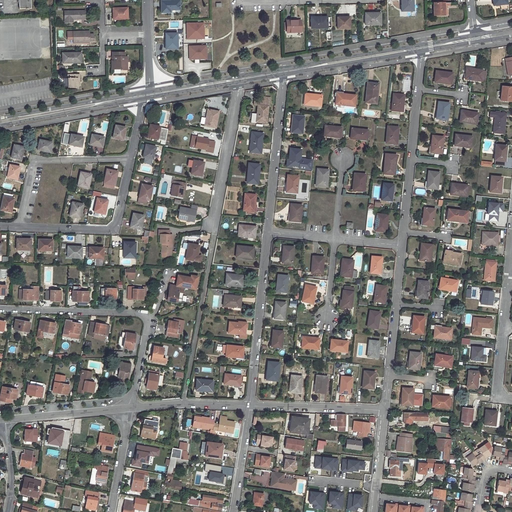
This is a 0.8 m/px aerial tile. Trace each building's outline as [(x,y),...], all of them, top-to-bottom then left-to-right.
[(18,0),(19,9),(31,8),(30,0),(18,0)] [(179,0),(161,1),(162,13),(171,13),(170,10),(180,10),(179,0)] [(412,0),(401,0),(401,5),(401,6),(401,8),(403,8),(403,11),(413,11),(412,0)] [(444,3),(433,3),(433,15),(444,15),(444,3)] [(128,8),(113,8),(113,20),(128,19),(128,8)] [(73,22),(73,19),(85,19),(85,11),(64,11),(65,22),(73,22)] [(375,14),(365,14),(365,25),(380,25),(380,15),(378,15),(378,13),(375,13),(375,14)] [(349,17),(337,17),(337,29),(349,29),(349,17)] [(320,18),(311,18),(311,28),(327,28),(326,18),(323,18),(323,20),(320,20),(320,18)] [(204,20),(204,22),(186,23),(186,39),(206,39),(206,36),(211,36),(211,20),(204,20)] [(300,20),(286,21),(286,22),(286,30),(287,32),(301,32),(300,20)] [(81,43),(81,41),(93,41),(93,34),(89,34),(89,32),(68,32),(68,39),(73,39),(73,43),(81,43)] [(166,33),(166,38),(167,38),(167,49),(177,49),(177,33),(176,33),(166,33)] [(207,45),(189,46),(189,60),(195,60),(195,63),(199,63),(199,60),(210,60),(210,53),(207,53),(207,45)] [(125,52),(112,52),(112,60),(112,69),(120,69),(121,70),(127,70),(127,62),(128,62),(128,56),(125,56),(125,52)] [(81,53),(63,53),(63,63),(81,63),(81,53)] [(466,68),(465,79),(481,81),(483,70),(466,68)] [(436,71),(434,82),(451,84),(452,73),(436,71)] [(80,74),(68,74),(68,78),(64,78),(64,87),(68,87),(68,88),(78,88),(78,83),(80,83),(80,74)] [(367,83),(365,103),(374,103),(375,96),(377,96),(378,84),(367,83)] [(511,87),(502,86),(500,100),(511,101),(511,96),(511,87)] [(305,93),(304,105),(321,106),(322,95),(305,93)] [(336,93),(335,104),(344,105),(354,106),(356,95),(336,93)] [(393,93),(392,110),(402,111),(404,94),(393,93)] [(258,105),(257,117),(252,117),(251,124),(256,125),(256,122),(266,123),(268,106),(270,107),(271,99),(261,98),(260,105),(258,105)] [(438,102),(436,118),(447,120),(449,103),(438,102)] [(207,109),(205,126),(216,128),(219,111),(207,109)] [(461,110),(460,121),(476,124),(478,113),(461,110)] [(505,126),(503,126),(504,113),(495,112),(493,132),(504,133),(505,126)] [(293,115),(291,132),(302,133),(304,117),(293,115)] [(116,125),(113,138),(122,140),(124,132),(125,132),(126,128),(116,125)] [(149,130),(147,137),(158,139),(160,127),(151,125),(150,130),(149,130)] [(325,126),(323,136),(340,137),(341,127),(325,126)] [(387,126),(386,143),(397,144),(398,127),(387,126)] [(351,128),(350,139),(367,140),(368,130),(351,128)] [(252,132),(249,152),(261,153),(263,134),(252,132)] [(74,145),(73,146),(81,147),(84,137),(71,134),(69,144),(74,145)] [(92,134),(90,145),(98,146),(98,145),(102,146),(104,137),(92,134)] [(456,134),(454,145),(471,147),(472,136),(456,134)] [(432,136),(430,152),(441,154),(443,137),(432,136)] [(214,142),(207,140),(208,139),(197,137),(195,147),(206,149),(206,151),(212,152),(214,142)] [(40,140),(38,149),(42,150),(42,151),(50,153),(52,143),(40,140)] [(14,145),(11,157),(21,159),(22,155),(23,155),(25,147),(14,145)] [(146,145),(144,153),(145,153),(144,157),(154,159),(156,147),(146,145)] [(496,145),(494,160),(495,160),(504,161),(505,161),(506,146),(496,145)] [(290,148),(288,165),(299,166),(301,149),(290,148)] [(385,154),(384,173),(394,174),(396,155),(385,154)] [(192,167),(191,174),(201,176),(204,162),(193,160),(193,161),(192,167)] [(249,163),(247,183),(258,184),(260,164),(249,163)] [(19,171),(19,167),(10,165),(7,177),(17,180),(19,171)] [(317,168),(316,186),(327,187),(328,169),(317,168)] [(107,169),(104,183),(103,187),(112,188),(113,185),(115,185),(117,176),(116,176),(117,171),(107,169)] [(428,171),(426,188),(437,189),(439,172),(428,171)] [(79,181),(78,186),(88,188),(91,174),(80,172),(78,181),(79,181)] [(354,173),(352,190),(364,191),(365,174),(354,173)] [(287,175),(286,192),(296,193),(298,176),(287,175)] [(491,176),(490,192),(500,193),(502,177),(491,176)] [(174,181),(171,195),(181,198),(183,186),(185,187),(186,183),(174,181)] [(383,183),(381,199),(391,201),(393,184),(383,183)] [(451,183),(450,194),(467,196),(468,185),(451,183)] [(141,184),(140,193),(139,198),(138,202),(146,204),(147,200),(150,200),(152,186),(141,184)] [(4,193),(0,210),(11,212),(12,208),(14,198),(12,198),(13,195),(4,193)] [(245,194),(243,210),(254,211),(256,195),(245,194)] [(107,205),(106,204),(107,200),(97,198),(94,212),(105,214),(107,205)] [(71,206),(69,216),(80,218),(83,204),(73,202),(72,207),(71,206)] [(504,212),(504,203),(488,202),(488,213),(485,213),(485,221),(499,222),(499,212),(504,212)] [(291,204),(289,221),(300,221),(302,205),(291,204)] [(165,220),(167,208),(158,206),(156,219),(165,220)] [(180,207),(178,218),(194,221),(196,210),(180,207)] [(424,207),(422,224),(433,226),(435,209),(424,207)] [(448,209),(447,220),(467,222),(468,211),(448,209)] [(475,221),(484,221),(484,210),(476,209),(475,221)] [(132,223),(131,227),(141,229),(144,216),(133,213),(131,222),(132,223)] [(377,214),(375,230),(386,232),(387,215),(377,214)] [(239,225),(238,236),(255,238),(256,227),(239,225)] [(158,230),(158,234),(161,234),(160,243),(162,243),(161,257),(166,257),(166,252),(171,252),(172,234),(169,234),(169,231),(158,230)] [(482,232),(482,244),(497,245),(498,233),(482,232)] [(31,239),(21,238),(21,239),(17,239),(17,249),(19,250),(19,254),(27,254),(28,250),(31,250),(31,239)] [(38,239),(38,250),(52,250),(52,240),(48,240),(48,239),(38,239)] [(124,242),(123,257),(133,257),(133,255),(135,255),(135,252),(134,252),(135,242),(124,242)] [(189,243),(186,259),(200,261),(201,256),(198,255),(199,245),(189,243)] [(421,243),(419,260),(430,261),(432,245),(421,243)] [(82,247),(78,247),(78,246),(68,246),(68,257),(82,258),(82,247)] [(237,246),(236,257),(253,259),(254,248),(237,246)] [(283,246),(282,263),(292,264),(294,247),(283,246)] [(89,258),(103,259),(104,247),(94,247),(90,247),(89,248),(86,248),(85,256),(86,256),(89,256),(89,258)] [(445,251),(443,262),(459,265),(462,254),(445,251)] [(312,256),(311,273),(322,274),(323,257),(312,256)] [(372,256),(370,273),(380,274),(382,257),(372,256)] [(342,259),(340,276),(351,277),(356,278),(357,271),(352,270),(353,261),(342,259)] [(128,273),(128,278),(135,278),(135,268),(130,268),(131,269),(125,269),(125,273),(128,273)] [(226,274),(226,285),(242,287),(243,276),(226,274)] [(278,275),(276,291),(286,292),(288,276),(278,275)] [(441,278),(439,289),(455,291),(457,281),(441,278)] [(418,280),(416,297),(427,298),(428,282),(418,280)] [(170,284),(167,300),(177,302),(177,301),(179,292),(183,293),(184,287),(170,284)] [(305,284),(302,301),(312,303),(316,287),(305,284)] [(376,285),(374,301),(384,303),(386,286),(376,285)] [(23,289),(22,299),(37,300),(38,287),(33,286),(33,290),(23,289)] [(73,286),(72,301),(78,301),(78,304),(87,305),(87,301),(88,301),(88,292),(78,291),(79,286),(73,286)] [(143,299),(143,294),(146,294),(146,287),(143,287),(143,289),(133,289),(133,286),(128,286),(128,299),(143,299)] [(343,290),(341,307),(351,308),(354,287),(350,287),(349,291),(344,290),(343,290)] [(100,288),(100,298),(115,298),(116,289),(100,288)] [(45,290),(45,300),(61,300),(61,290),(45,290)] [(482,291),(481,304),(491,305),(493,292),(482,291)] [(224,295),(223,306),(240,308),(241,297),(224,295)] [(275,302),(274,318),(284,319),(286,303),(275,302)] [(370,310),(367,327),(377,328),(380,312),(370,310)] [(413,315),(411,332),(422,334),(424,317),(413,315)] [(473,317),(472,334),(480,335),(481,327),(491,328),(492,319),(486,319),(473,317)] [(15,320),(14,329),(28,332),(30,322),(15,320)] [(66,320),(63,333),(69,334),(68,336),(78,338),(81,324),(71,322),(71,321),(66,320)] [(40,322),(37,337),(43,338),(44,331),(53,333),(55,323),(46,321),(45,323),(40,322)] [(180,333),(176,332),(178,324),(178,323),(169,321),(166,336),(179,338),(180,333)] [(109,326),(106,326),(106,325),(91,322),(89,335),(94,336),(94,333),(107,335),(109,326)] [(229,322),(228,333),(239,334),(245,335),(246,323),(229,322)] [(435,325),(433,337),(450,339),(451,328),(440,327),(440,326),(435,325)] [(273,330),(271,346),(281,348),(283,331),(273,330)] [(126,333),(124,347),(133,349),(136,334),(126,333)] [(303,336),(301,348),(318,349),(319,338),(303,336)] [(331,339),(330,350),(347,352),(348,341),(331,339)] [(369,340),(367,357),(377,358),(379,341),(369,340)] [(227,345),(226,356),(242,358),(244,347),(227,345)] [(166,358),(162,358),(164,348),(154,346),(152,356),(151,361),(165,364),(166,358)] [(472,347),(471,360),(485,361),(486,355),(482,355),(482,348),(472,347)] [(410,352),(408,368),(419,370),(421,353),(410,352)] [(435,354),(434,365),(450,368),(452,357),(435,354)] [(119,371),(118,377),(127,379),(130,364),(117,362),(116,367),(120,367),(119,371)] [(268,362),(266,379),(278,381),(279,362),(268,362)] [(468,370),(467,387),(476,388),(476,380),(477,381),(478,372),(468,370)] [(82,371),(78,390),(77,392),(82,393),(83,391),(93,392),(95,383),(89,381),(91,373),(82,371)] [(146,379),(145,383),(147,383),(146,388),(156,389),(159,372),(149,371),(148,378),(146,379)] [(364,371),(362,388),(373,388),(374,372),(364,371)] [(225,374),(224,384),(240,386),(242,376),(225,374)] [(291,375),(289,392),(300,393),(301,377),(291,375)] [(316,375),(314,392),(325,393),(327,377),(316,375)] [(341,376),(340,393),(350,394),(352,378),(341,376)] [(69,385),(59,383),(60,379),(55,378),(52,392),(67,395),(69,385)] [(197,379),(196,390),(212,392),(214,381),(197,379)] [(29,384),(26,394),(41,397),(43,387),(29,384)] [(2,387),(0,397),(15,400),(17,390),(2,387)] [(402,388),(401,405),(412,406),(413,389),(402,388)] [(433,395),(431,406),(448,408),(450,397),(433,395)] [(462,407),(461,421),(463,422),(469,422),(471,422),(473,409),(462,407)] [(486,410),(484,424),(495,426),(497,411),(486,410)] [(404,412),(404,423),(412,423),(412,419),(422,420),(423,413),(404,412)] [(338,427),(338,432),(345,432),(345,415),(337,414),(336,421),(330,421),(330,426),(338,427)] [(214,424),(215,421),(210,420),(210,419),(202,417),(202,418),(194,417),(193,427),(208,429),(208,428),(213,429),(214,424)] [(156,432),(152,431),(153,426),(157,427),(158,422),(145,419),(144,425),(143,425),(141,436),(155,438),(156,432)] [(293,419),(292,433),(307,435),(309,421),(293,419)] [(213,429),(213,430),(233,433),(235,422),(228,421),(220,420),(219,425),(214,424),(213,429)] [(369,423),(354,421),(352,431),(358,432),(358,436),(366,437),(367,433),(368,433),(369,423)] [(422,423),(421,431),(429,432),(430,424),(422,423)] [(433,432),(449,434),(450,428),(434,425),(433,432)] [(51,428),(48,442),(64,445),(65,441),(69,441),(70,432),(51,428)] [(32,430),(25,429),(24,440),(36,441),(37,429),(32,429),(32,430)] [(102,445),(101,450),(111,452),(113,441),(112,440),(113,435),(100,433),(98,444),(102,445)] [(411,446),(410,446),(411,435),(400,434),(400,437),(399,443),(397,443),(396,451),(410,453),(411,446)] [(257,435),(256,443),(261,444),(260,445),(271,447),(272,437),(257,435)] [(304,441),(286,438),(285,448),(294,449),(294,450),(296,450),(296,449),(302,450),(304,441)] [(440,460),(448,460),(449,450),(450,449),(451,440),(436,439),(435,451),(441,451),(440,460)] [(347,440),(346,448),(360,450),(361,442),(347,440)] [(318,441),(316,452),(321,452),(323,444),(326,445),(326,442),(318,441)] [(206,442),(205,452),(205,455),(221,458),(223,444),(206,442)] [(475,451),(482,461),(486,459),(485,457),(490,453),(485,445),(475,451)] [(138,451),(136,463),(150,465),(151,459),(147,458),(148,453),(152,454),(153,449),(140,447),(139,451),(138,451)] [(504,452),(505,449),(494,447),(493,453),(493,455),(496,456),(500,456),(499,460),(503,460),(504,452)] [(172,449),(170,457),(180,459),(188,460),(188,457),(186,456),(187,452),(172,449)] [(22,454),(20,465),(30,467),(32,456),(32,452),(24,450),(24,454),(22,454)] [(482,461),(475,451),(466,458),(472,466),(477,462),(478,462),(480,463),(482,461)] [(507,461),(511,462),(511,452),(504,452),(503,460),(502,464),(506,464),(507,461)] [(261,455),(256,454),(255,465),(268,467),(270,457),(261,456),(261,455)] [(284,464),(283,470),(292,471),(295,456),(285,455),(284,462),(285,462),(284,464)] [(390,469),(390,476),(400,476),(400,471),(398,471),(398,461),(408,462),(409,458),(396,457),(392,457),(390,457),(390,461),(389,461),(389,468),(390,469)] [(170,458),(167,473),(171,474),(173,467),(175,467),(176,461),(176,459),(170,458)] [(417,474),(427,475),(428,468),(434,469),(435,459),(427,459),(427,463),(418,463),(417,474)] [(342,460),(341,471),(358,473),(359,470),(365,471),(366,462),(342,460)] [(92,468),(90,484),(95,485),(96,481),(105,483),(108,471),(107,471),(108,467),(95,464),(94,468),(92,468)] [(315,464),(313,476),(320,477),(321,469),(324,469),(325,465),(315,464)] [(433,474),(444,475),(445,465),(435,464),(433,474)] [(474,480),(475,476),(472,476),(473,468),(472,468),(465,467),(463,478),(464,479),(474,480)] [(272,482),(279,484),(279,487),(278,487),(295,490),(296,481),(283,479),(284,474),(273,472),(271,482),(272,482)] [(148,476),(135,473),(134,478),(133,478),(131,490),(144,493),(148,476)] [(39,490),(33,488),(33,484),(40,486),(41,482),(25,478),(24,482),(23,482),(21,493),(37,497),(39,490)] [(319,483),(318,488),(325,489),(325,488),(336,489),(338,480),(327,478),(326,480),(323,479),(322,483),(319,483)] [(474,480),(464,479),(462,490),(472,491),(473,484),(475,485),(476,481),(474,480)] [(179,485),(180,481),(176,481),(171,480),(170,483),(165,483),(165,487),(179,489),(179,485)] [(499,480),(497,490),(504,491),(505,487),(509,487),(510,480),(506,480),(506,481),(499,480)] [(439,497),(439,501),(443,501),(445,502),(445,501),(446,492),(440,492),(440,490),(433,489),(433,496),(439,497)] [(87,498),(85,508),(95,509),(95,508),(97,499),(97,498),(96,498),(97,493),(86,491),(84,498),(87,498)] [(323,510),(325,493),(311,491),(309,504),(313,505),(313,509),(323,510)] [(332,505),(332,508),(343,510),(344,493),(330,492),(328,504),(332,505)] [(470,501),(472,494),(462,492),(461,499),(466,500),(465,504),(472,506),(472,502),(470,501)] [(254,493),(252,505),(261,506),(263,494),(254,493)] [(357,511),(358,508),(362,508),(363,495),(348,494),(347,511),(357,511)] [(169,504),(171,496),(164,495),(162,502),(169,504)] [(431,500),(431,504),(434,504),(433,508),(437,509),(436,511),(442,511),(443,501),(439,501),(431,500)] [(125,504),(123,511),(133,511),(134,506),(135,502),(126,501),(125,505),(125,504)] [(212,506),(211,509),(221,510),(222,504),(212,502),(212,506)] [(465,504),(458,503),(458,507),(459,507),(458,511),(468,511),(469,509),(471,509),(472,506),(465,504)]
